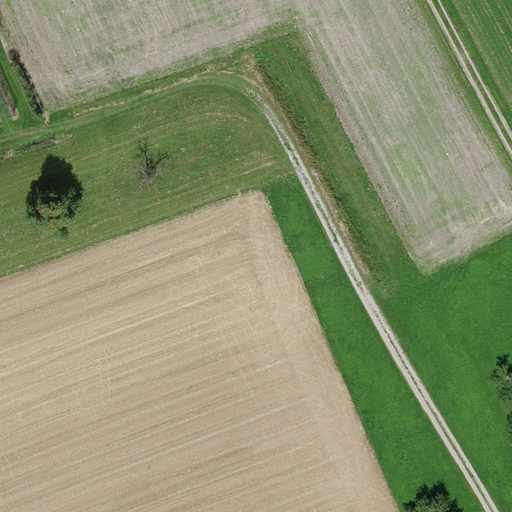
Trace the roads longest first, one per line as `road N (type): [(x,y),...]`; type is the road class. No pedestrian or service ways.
road 1 (track): [(489,511),(265,93)]
road 2 (track): [(511,121),(448,0)]
